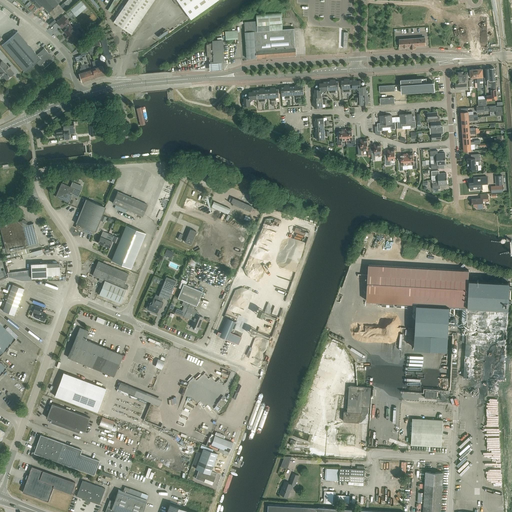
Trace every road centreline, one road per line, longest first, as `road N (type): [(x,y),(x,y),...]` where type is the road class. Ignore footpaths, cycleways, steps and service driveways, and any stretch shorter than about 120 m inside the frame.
road 1 (unclassified): [(124,318),(185,169),(214,181)]
road 2 (unclassified): [(233,419),(253,373),(124,318)]
road 3 (unclassified): [(22,424),(70,296)]
road 4 (unclassified): [(449,511),(452,462),(368,454)]
road 5 (unclassified): [(38,192),(35,174),(49,169),(148,165)]
road 6 (tertiary): [(79,97),(205,78)]
road 7 (tertiary): [(358,59),(237,70)]
